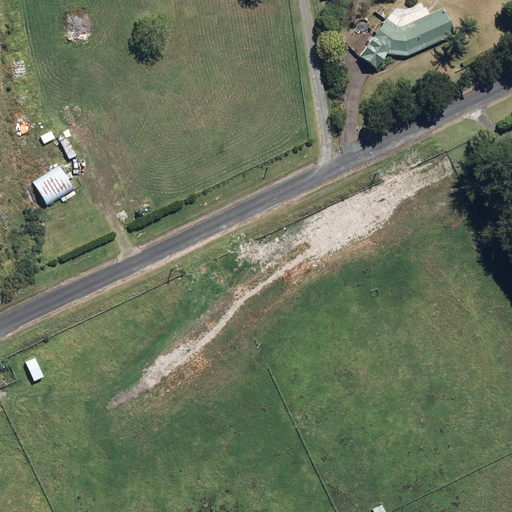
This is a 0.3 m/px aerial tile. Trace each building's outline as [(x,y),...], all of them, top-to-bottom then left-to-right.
[(452,30),(441,7),(406,24),(401,26),(397,26),(394,23),(389,18),(378,18),(377,34),(370,34),(371,28),(349,32),(345,40),(357,56),(373,66),(377,60),(383,53),(388,51),(408,53),(452,30)] [(348,48),(337,51),(346,77),(357,74),(348,48)] [(55,203),(75,188),(67,178),(47,193),(55,203)] [(37,358),(26,361),(33,378),(41,375),(37,358)] [(387,511),(383,503),(373,507),(375,511),(387,511)]
